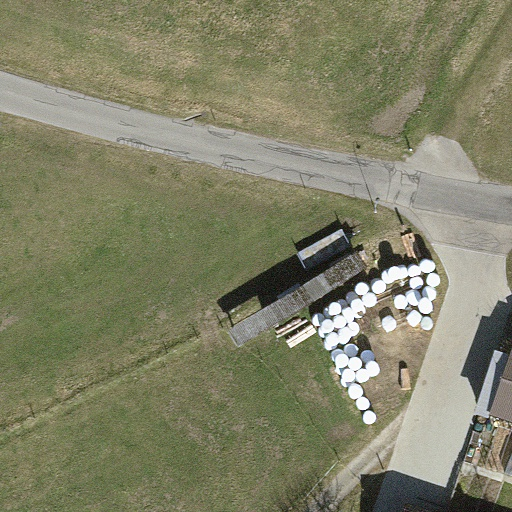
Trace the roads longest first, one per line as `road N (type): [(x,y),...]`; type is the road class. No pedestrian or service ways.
road 1 (tertiary): [(511,208),(0,95)]
road 2 (track): [(488,204),(425,408),(322,511)]
road 3 (track): [(404,187),(511,31)]
